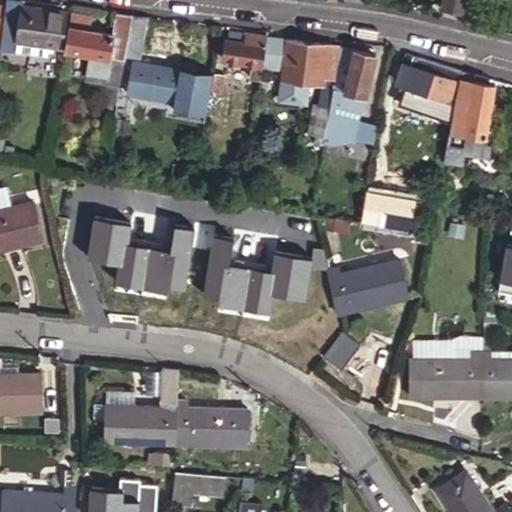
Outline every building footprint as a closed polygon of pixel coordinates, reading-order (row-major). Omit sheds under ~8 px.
[(463,0),(443,0),(442,10),(462,12),(463,0)] [(57,11),(11,4),(8,35),(44,40),(44,49),(53,50),(57,11)] [(109,31),(85,27),(87,12),(69,8),(63,47),(108,55),(113,31),(109,31)] [(112,11),(109,31),(113,31),(126,34),(126,30),(129,13),(112,11)] [(144,14),(129,13),(126,30),(129,31),(141,33),(144,14)] [(108,55),(121,58),(126,34),(113,31),(108,55)] [(141,33),(129,31),(126,53),(137,55),(141,33)] [(242,43),(244,33),(229,31),(227,40),(242,43)] [(265,38),(265,36),(244,33),(242,43),(227,40),(223,40),(219,59),(248,64),(260,66),(265,38)] [(15,40),(1,38),(0,52),(0,56),(14,59),(15,40)] [(277,40),(265,38),(260,66),(272,69),(277,40)] [(320,84),(325,43),(284,38),(279,78),(320,84)] [(307,133),(322,135),(322,132),(333,44),(325,43),(320,84),(317,102),(310,101),(307,133)] [(371,52),(337,46),(329,89),(327,101),(322,132),(356,138),(364,94),(363,94),(371,52)] [(458,79),(460,68),(442,63),(402,52),(394,83),(444,98),(449,77),(458,79)] [(177,69),(130,61),(126,90),(172,98),(177,69)] [(246,78),(257,80),(260,66),(248,64),(246,78)] [(476,79),(477,72),(474,72),(460,68),(458,79),(453,101),(452,108),(448,127),(486,134),(495,82),(476,79)] [(223,71),(210,70),(200,121),(216,123),(223,71)] [(453,101),(458,79),(449,77),(444,98),(453,101)] [(435,138),(445,139),(448,127),(452,108),(441,106),(435,138)] [(442,156),(439,169),(478,176),(486,134),(448,127),(445,139),(442,156)] [(356,141),(356,138),(322,132),(322,135),(320,144),(334,146),(356,141)] [(412,199),(364,190),(363,196),(359,218),(407,227),(412,199)] [(359,218),(363,196),(339,192),(335,218),(358,222),(359,218)] [(0,245),(38,236),(30,200),(0,207),(0,245)] [(154,242),(146,243),(152,281),(223,267),(215,230),(154,242)] [(144,234),(146,243),(154,242),(151,233),(144,234)] [(134,236),(136,245),(146,243),(144,234),(134,236)] [(146,243),(136,245),(74,258),(81,295),(149,282),(152,281),(146,243)] [(329,275),(337,311),(407,293),(398,258),(337,273),(329,275)] [(326,266),(329,275),(337,273),(335,264),(326,266)] [(317,268),(320,277),(329,275),(326,266),(317,268)] [(329,275),(320,277),(259,291),(269,327),(337,311),(329,275)] [(481,356),(481,348),(473,347),(473,356),(481,356)] [(489,348),(481,348),(481,356),(490,356),(489,348)] [(408,394),(481,394),(481,379),(481,356),(473,356),(409,357),(408,394)] [(481,379),(481,394),(511,394),(511,356),(490,356),(481,356),(481,379)] [(0,409),(38,409),(38,371),(0,372),(0,409)] [(175,403),(166,403),(104,402),(103,441),(174,442),(175,403)] [(182,404),(175,403),(174,442),(244,444),(245,405),(182,404)] [(238,449),(189,447),(189,468),(175,468),(174,499),(193,500),(193,490),(224,492),(225,471),(237,471),(238,449)] [(433,487),(450,511),(490,511),(461,468),(433,487)] [(254,489),(255,476),(241,475),(240,487),(254,489)] [(72,494),(73,484),(64,484),(63,493),(72,494)] [(81,485),(73,484),(72,494),(80,494),(81,485)] [(0,511),(71,511),(72,494),(63,493),(1,490),(0,511)] [(71,511),(141,511),(143,496),(80,494),(72,494),(71,511)]
